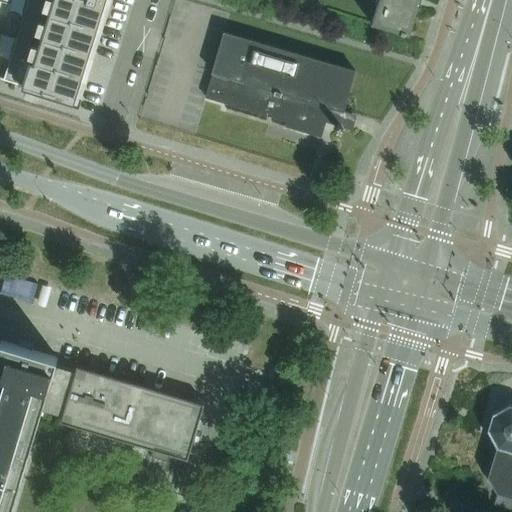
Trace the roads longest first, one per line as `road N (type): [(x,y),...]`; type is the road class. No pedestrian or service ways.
road 1 (secondary): [(392,261),(0,135)]
road 2 (secondary): [(0,171),(381,293)]
road 3 (secondary): [(426,271),(499,0)]
road 4 (secondary): [(479,0),(392,261)]
road 5 (secondary): [(381,293),(322,511)]
road 6 (secondary): [(355,511),(417,304)]
